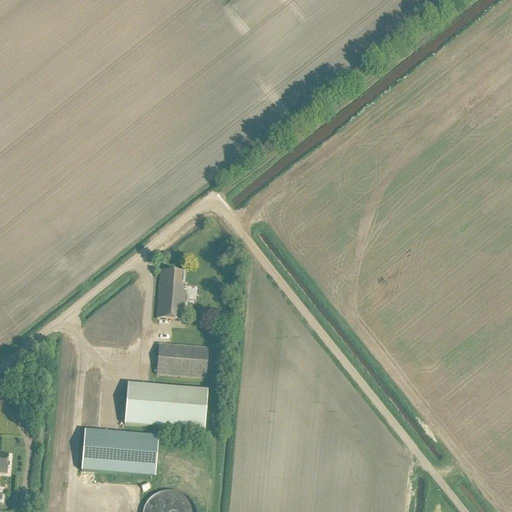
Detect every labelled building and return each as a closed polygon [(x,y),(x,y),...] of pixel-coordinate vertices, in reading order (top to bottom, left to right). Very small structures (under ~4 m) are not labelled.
[(184,286),(181,286),(182,275),(161,273),(157,321),(183,323),(185,297),(183,296),(184,286)] [(159,347),(157,377),(206,381),(208,351),(159,347)] [(127,386),(124,427),(204,434),(207,393),(127,386)] [(154,480),(158,440),(84,434),(81,474),(154,480)] [(166,494),(148,499),(144,511),(194,511),(190,500),(166,494)]
